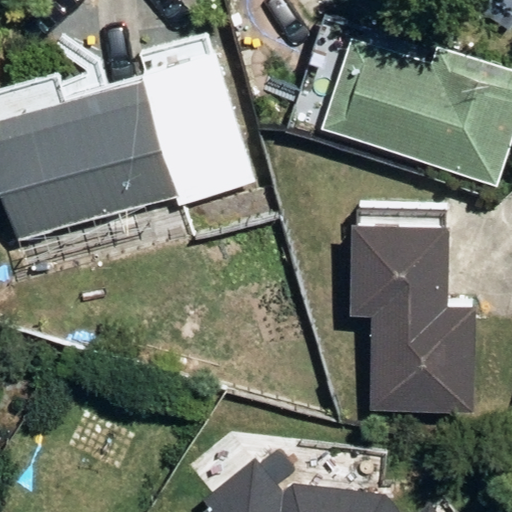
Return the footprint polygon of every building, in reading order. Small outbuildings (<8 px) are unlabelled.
[(322,118),(496,177),(511,130),(511,59),(436,34),(429,52),(353,27),(322,118)] [(0,178),(17,234),(27,263),(116,235),(107,206),(179,182),(143,68),(0,112),(0,178)] [(383,301),(379,394),(483,398),(487,286),(470,286),(474,206),(369,201),(365,300),(383,301)] [(135,427),(88,402),(66,443),(113,468),(135,427)] [(183,511),(457,511),(442,490),(416,508),(400,485),(303,474),(282,444),(183,511)]
